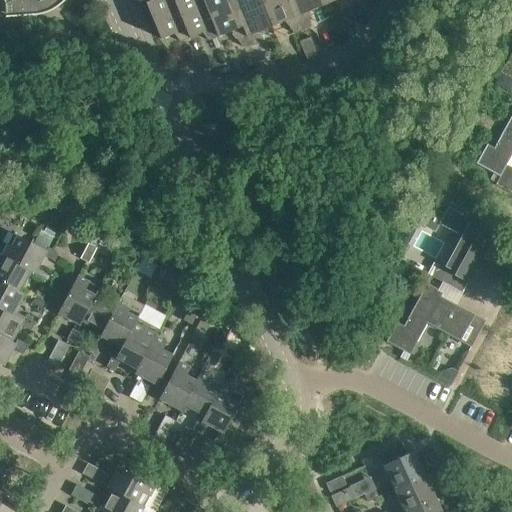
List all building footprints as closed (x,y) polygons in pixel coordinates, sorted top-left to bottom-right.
[(2,0),(5,4),(11,1),(13,6),(14,17),(35,15),(48,12),(54,9),(63,2),(65,0),(2,0)] [(180,42),(190,38),(174,0),(152,0),(146,3),(161,39),(174,34),(180,42)] [(219,37),(203,0),(174,0),(190,38),(203,33),(209,41),(219,37)] [(243,47),(251,46),(232,0),(203,0),(219,37),(231,31),(243,47)] [(260,32),(272,26),(261,0),(235,0),(234,1),(233,0),(232,0),(251,46),(261,44),(260,32)] [(294,34),(303,30),(290,0),(261,0),(272,26),(285,21),(294,34)] [(309,11),(322,6),(319,0),(290,0),(303,30),(311,27),(309,11)] [(342,11),(351,5),(348,0),(319,0),(322,6),(334,1),(342,11)] [(307,59),(318,55),(311,37),(299,41),(307,59)] [(511,114),(494,148),(487,144),(476,164),(500,177),(511,155),(511,114)] [(468,282),(482,256),(489,243),(493,245),(499,234),(448,206),(444,214),(439,223),(459,234),(441,267),(468,282)] [(444,214),(435,209),(431,215),(425,212),(419,224),(434,232),(439,223),(444,214)] [(43,228),(37,242),(46,246),(53,232),(43,228)] [(7,244),(2,254),(31,271),(35,273),(37,268),(44,255),(55,261),(59,253),(48,247),(46,251),(14,233),(8,230),(2,241),(7,244)] [(81,257),(87,260),(89,262),(95,251),(87,246),(81,257)] [(31,271),(2,254),(0,252),(0,281),(20,292),(20,291),(29,275),(43,282),(48,274),(37,268),(35,273),(31,271)] [(150,257),(142,253),(137,263),(145,267),(150,257)] [(100,287),(89,282),(78,276),(58,313),(80,325),(83,321),(82,321),(100,287)] [(24,293),(20,291),(20,292),(0,281),(0,308),(12,315),(13,314),(24,293)] [(486,320),(456,304),(436,293),(438,289),(427,283),(403,327),(396,323),(386,342),(410,354),(427,323),(471,347),(486,320)] [(119,303),(121,299),(100,287),(82,321),(83,321),(103,332),(119,303)] [(103,332),(101,335),(122,347),(134,325),(135,325),(138,319),(140,314),(145,306),(123,294),(120,298),(121,299),(119,303),(103,332)] [(47,301),(45,299),(36,295),(32,303),(43,309),(47,301)] [(23,320),(13,314),(12,315),(0,308),(0,335),(12,342),(12,341),(21,325),(31,330),(36,322),(25,316),(23,320)] [(197,314),(191,310),(189,309),(183,320),(192,325),(197,314)] [(138,369),(158,330),(138,319),(135,325),(134,325),(122,347),(116,357),(113,355),(107,366),(115,371),(121,360),(137,369),(138,369)] [(209,325),(204,323),(201,321),(195,332),(203,336),(209,325)] [(67,339),(75,344),(81,333),(73,328),(67,339)] [(177,348),(156,336),(159,330),(158,330),(138,369),(137,369),(135,373),(157,384),(177,348)] [(16,343),(12,341),(12,342),(0,335),(0,363),(4,365),(13,348),(24,353),(28,345),(18,339),(16,343)] [(88,351),(96,355),(102,344),(94,340),(88,351)] [(183,406),(201,373),(179,361),(160,398),(182,410),(184,406),(183,406)] [(204,417),(222,384),(201,373),(183,406),(184,406),(204,417)] [(202,421),(206,423),(219,431),(214,441),(222,445),(228,434),(224,432),(243,396),(222,384),(204,417),(202,421)] [(206,423),(202,421),(199,419),(193,430),(201,434),(206,423)] [(395,489),(425,475),(414,452),(384,466),(395,489)] [(145,506),(146,503),(156,485),(119,465),(107,488),(111,490),(111,489),(153,511),(155,511),(145,506)] [(405,511),(435,498),(425,475),(395,489),(405,511)] [(350,487),(331,496),(336,507),(355,498),(350,487)] [(153,511),(111,489),(111,490),(99,511),(101,511),(153,511)] [(364,494),(368,502),(379,497),(375,489),(364,494)] [(183,500),(194,506),(198,498),(188,492),(183,500)] [(442,511),(435,498),(405,511),(442,511)]
